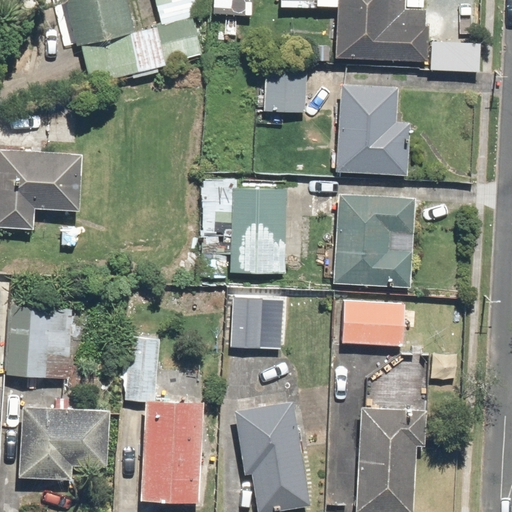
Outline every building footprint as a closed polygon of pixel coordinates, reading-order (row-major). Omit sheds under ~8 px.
[(168,67),(156,24),(133,30),(125,0),(51,0),(64,50),(78,46),(89,88),(168,67)] [(150,0),(156,24),(168,67),(202,58),(192,18),(212,13),(209,0),(150,0)] [(281,0),(334,2),(332,57),(424,60),(427,7),(403,6),(402,0),(281,0)] [(304,114),(306,69),(262,67),(259,112),(304,114)] [(394,84),(336,82),(333,172),(405,175),(407,122),(392,121),(394,84)] [(79,154),(0,149),(0,229),(30,230),(31,209),(76,211),(79,154)] [(282,275),(286,191),(233,189),(233,179),(200,178),(196,276),(225,277),(226,272),(282,275)] [(333,194),(330,285),(408,288),(410,247),(387,246),(388,233),(410,234),(412,197),(333,194)] [(75,225),(51,224),(50,247),(74,248),(75,225)] [(279,349),(282,297),(231,295),(229,346),(279,349)] [(341,301),(339,343),(401,347),(403,304),(341,301)] [(69,309),(6,303),(0,373),(63,378),(69,309)] [(126,336),(124,401),(140,401),(153,402),(155,337),(126,336)] [(290,400),(230,410),(241,475),(250,474),(256,511),(273,511),(308,506),(290,400)] [(153,402),(140,401),(137,502),(197,504),(200,403),(153,402)] [(107,410),(18,406),(14,479),(70,482),(71,466),(104,468),(107,410)] [(425,408),(356,406),(351,511),(411,511),(414,446),(424,447),(425,408)]
